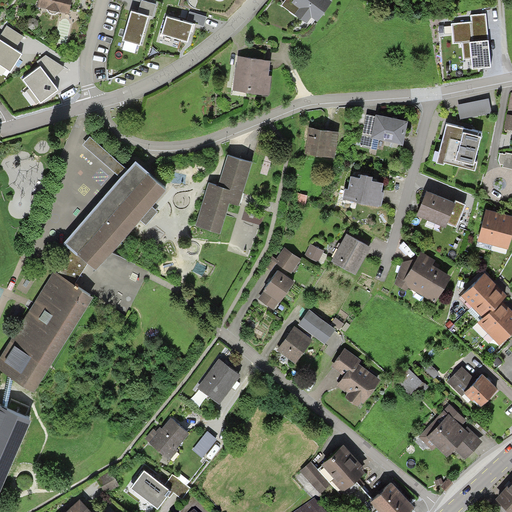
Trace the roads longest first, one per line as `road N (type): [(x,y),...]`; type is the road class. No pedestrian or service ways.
road 1 (residential): [(145,275),(182,296),(444,511)]
road 2 (residential): [(428,93),(302,101),(207,138),(147,145),(111,126),(99,102)]
road 3 (residential): [(428,93),(380,279)]
road 4 (residential): [(99,102),(185,63),(257,0)]
